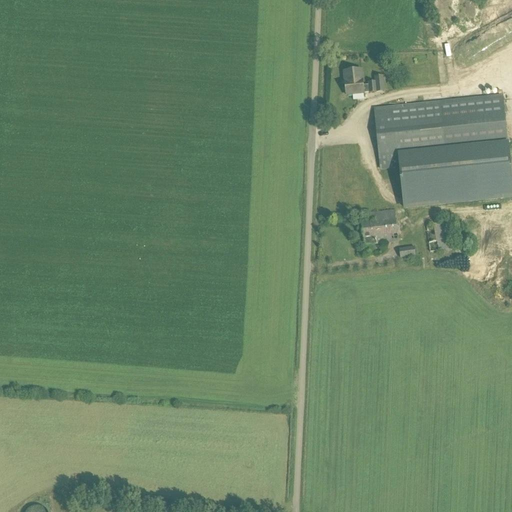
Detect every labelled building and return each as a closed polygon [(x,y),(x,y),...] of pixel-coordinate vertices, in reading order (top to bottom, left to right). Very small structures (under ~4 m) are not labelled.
[(492,3),(487,4),(491,20),(496,18),(492,3)] [(405,69),(390,71),(392,83),(407,80),(405,69)] [(344,72),(346,95),(364,94),(364,93),(369,92),(369,94),(377,93),(386,92),(384,77),(375,78),(376,82),(368,83),(369,85),(363,85),(361,70),(344,72)] [(511,187),(503,95),(375,109),(381,170),(401,168),(405,209),(511,197),(511,187)] [(362,223),(364,238),(365,245),(399,241),(395,210),(370,213),(370,218),(376,217),(377,222),(362,223)] [(426,225),(430,252),(452,249),(449,222),(426,225)] [(399,250),(400,258),(416,255),(415,247),(399,250)]
